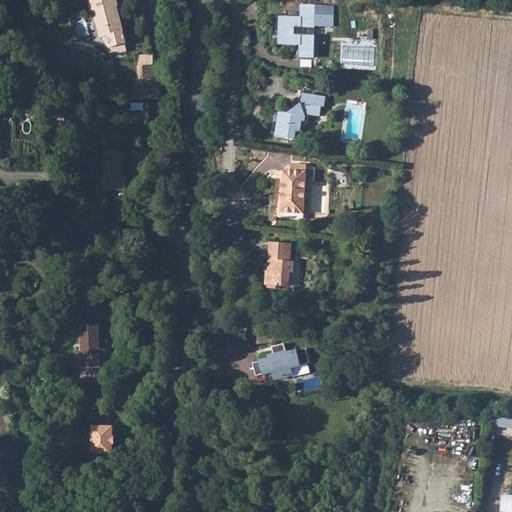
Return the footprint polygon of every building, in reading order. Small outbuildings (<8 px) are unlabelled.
[(127,44),(124,32),(121,32),(118,20),(115,8),(118,7),(116,0),(91,0),(102,38),(109,36),(113,48),(115,48),(116,53),(126,50),(125,45),(127,44)] [(300,41),(299,58),(314,59),(316,24),(332,25),(332,14),(330,14),(316,14),(317,6),(302,5),(301,18),(280,17),(279,43),(293,44),(293,41),(300,41)] [(317,6),(316,14),(330,14),(330,6),(317,6)] [(118,7),(115,8),(118,20),(125,18),(122,8),(119,9),(118,7)] [(156,67),(135,68),(136,79),(158,78),(156,67)] [(136,79),(134,79),(135,99),(159,98),(159,93),(158,78),(136,79)] [(102,81),(88,82),(88,89),(102,89),(102,81)] [(279,110),(276,129),(285,130),(284,136),(293,137),(293,132),(297,133),(299,121),(305,122),(306,114),(317,116),(319,107),(324,107),(325,98),(303,93),(303,90),(300,91),(299,94),(297,106),(294,104),(292,103),(290,104),(290,107),(292,111),(292,112),(279,110)] [(127,175),(122,174),(118,174),(120,160),(124,160),(126,161),(127,152),(105,149),(102,173),(104,173),(102,186),(126,189),(127,175)] [(272,217),(281,217),(281,212),(303,213),(305,164),(289,163),(288,170),(283,169),(275,169),(272,217)] [(266,270),(265,285),(289,287),(289,271),(293,272),(294,260),(290,260),(291,243),(270,241),(269,259),(272,259),(272,270),(266,270)] [(97,322),(78,322),(78,367),(103,367),(103,351),(97,351),(97,339),(97,322)] [(275,356),(261,359),(264,372),(273,370),(274,378),(291,374),(290,366),(309,362),(306,347),(286,352),(284,342),(272,345),(275,356)] [(264,372),(261,359),(253,361),(256,374),(264,372)] [(273,370),(264,372),(266,383),(275,381),(277,387),(294,384),(291,374),(274,378),(273,370)] [(114,428),(93,428),(92,455),(113,456),(114,428)] [(511,511),(511,494),(503,493),(500,511),(511,511)]
